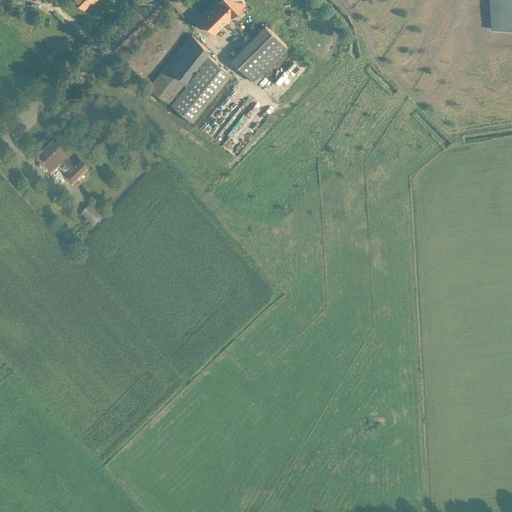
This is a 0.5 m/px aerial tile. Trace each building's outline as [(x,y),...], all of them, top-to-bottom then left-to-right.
[(214,33),(245,2),(243,0),(212,0),(197,15),(214,33)] [(511,0),(489,0),(492,29),(511,27),(511,0)] [(68,16),(76,7),(69,1),(61,9),(68,16)] [(257,12),(252,16),(260,25),(265,20),(257,12)] [(228,59),(253,81),(287,47),(265,24),(228,59)] [(147,87),(190,122),(227,75),(204,56),(208,51),(189,35),(147,87)] [(65,195),(83,175),(50,145),(32,166),(65,195)] [(112,222),(98,208),(88,218),(102,232),(112,222)]
